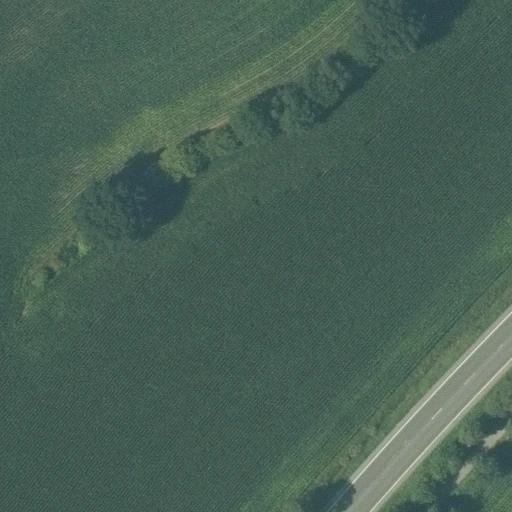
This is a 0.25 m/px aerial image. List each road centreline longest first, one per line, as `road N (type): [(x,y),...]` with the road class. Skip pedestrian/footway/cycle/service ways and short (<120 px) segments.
road 1 (secondary): [(352,511),(511,341)]
road 2 (track): [(429,511),(511,416)]
